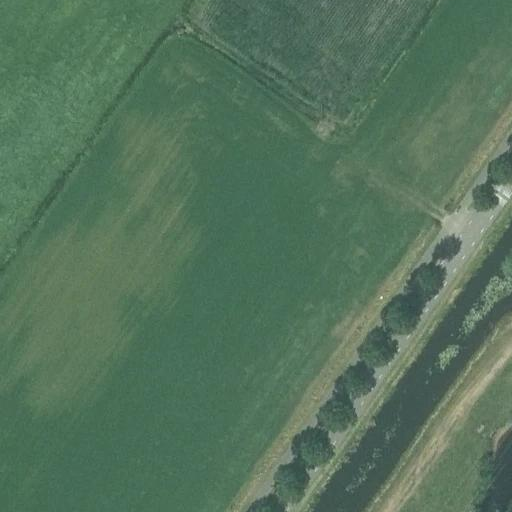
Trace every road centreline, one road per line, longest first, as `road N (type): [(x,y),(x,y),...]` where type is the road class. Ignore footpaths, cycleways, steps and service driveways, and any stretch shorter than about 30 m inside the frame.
road 1 (tertiary): [(278,511),(511,176)]
road 2 (track): [(402,511),(511,362)]
